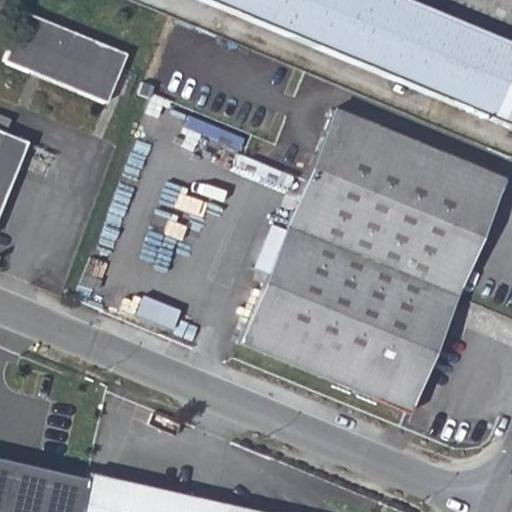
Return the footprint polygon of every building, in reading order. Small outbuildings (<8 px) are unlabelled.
[(511,0),(200,0),(350,63),(388,78),(406,86),(460,108),(508,128),(511,129),(511,0)] [(126,55),(24,13),(4,62),(106,103),(126,55)] [(347,73),(384,88),(388,78),(350,63),(347,73)] [(403,96),(456,119),(460,108),(406,86),(403,96)] [(237,343),(406,411),(503,181),(332,109),(237,343)] [(0,203),(25,143),(4,134),(9,119),(0,115),(0,203)] [(75,511),(82,485),(0,465),(0,511),(75,511)] [(75,511),(251,511),(85,473),(82,485),(75,511)]
